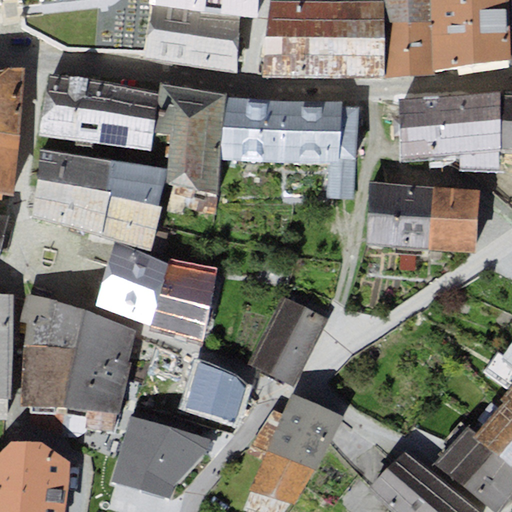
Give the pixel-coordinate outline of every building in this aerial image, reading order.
[(144,58),(233,70),(236,31),(237,14),(149,0),(144,53),(144,58)] [(149,0),(237,14),(256,17),(257,0),(149,0)] [(267,0),(268,43),(266,78),(387,77),(386,1),(317,0),(267,0)] [(385,0),(386,1),(387,77),(423,74),(434,72),(434,67),(431,0),(385,0)] [(511,30),(510,0),(431,0),(434,67),(450,65),(511,56),(511,30)] [(0,193),(14,196),(23,67),(0,68),(0,193)] [(70,79),(48,76),(39,134),(149,148),(156,94),(151,89),(87,80),(87,76),(79,74),(71,73),(70,79)] [(195,87),(161,82),(153,165),(168,168),(166,180),(218,193),(222,157),(226,96),(227,92),(195,87)] [(274,97),(226,96),(222,157),(328,161),(327,197),(353,197),(359,106),(341,106),(342,100),(312,99),(274,97)] [(400,100),(402,158),(503,155),(501,97),(400,100)] [(511,102),(505,103),(503,155),(511,155),(511,102)] [(35,196),(33,216),(103,235),(116,239),(152,251),(161,204),(159,202),(166,180),(168,168),(153,165),(41,148),(39,164),(35,196)] [(479,193),(370,184),(365,249),(476,256),(479,193)] [(0,213),(0,245),(1,244),(8,214),(0,213)] [(152,251),(116,239),(112,253),(97,305),(150,322),(203,337),(217,272),(172,261),(152,251)] [(0,293),(0,418),(5,419),(7,399),(10,398),(14,294),(0,293)] [(113,431),(117,412),(120,413),(135,329),(84,310),(67,305),(27,294),(21,317),(28,320),(24,344),(20,408),(31,409),(29,423),(74,438),(89,429),(113,431)] [(286,298),(254,365),(295,387),(327,318),(309,309),(286,298)] [(511,346),(502,361),(511,369),(511,390),(502,404),(505,407),(473,439),(511,469),(511,346)] [(307,407),(289,399),(245,493),(291,509),(339,422),(307,407)] [(170,425),(130,416),(112,483),(169,498),(173,484),(206,450),(208,444),(210,438),(200,435),(170,425)] [(499,511),(511,496),(511,469),(473,439),(464,431),(438,465),(496,511),(499,511)] [(12,441),(0,451),(0,511),(64,511),(70,463),(42,441),(24,441),(12,441)] [(481,511),(483,511),(406,448),(368,486),(393,511),(481,511)]
